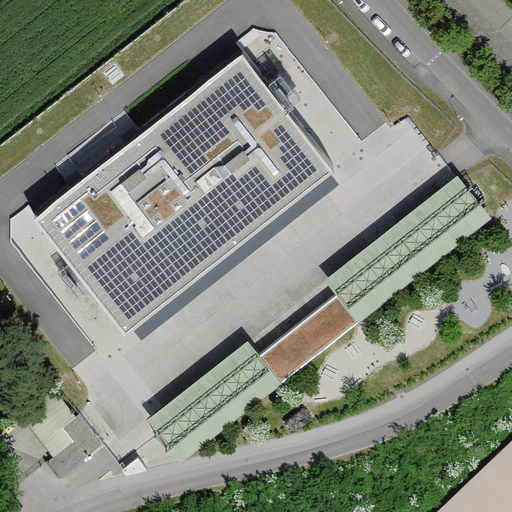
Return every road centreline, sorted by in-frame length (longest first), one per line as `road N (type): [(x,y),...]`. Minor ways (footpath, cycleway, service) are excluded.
road 1 (unclassified): [(511,355),(367,437),(76,511)]
road 2 (unclassified): [(380,0),(511,135)]
